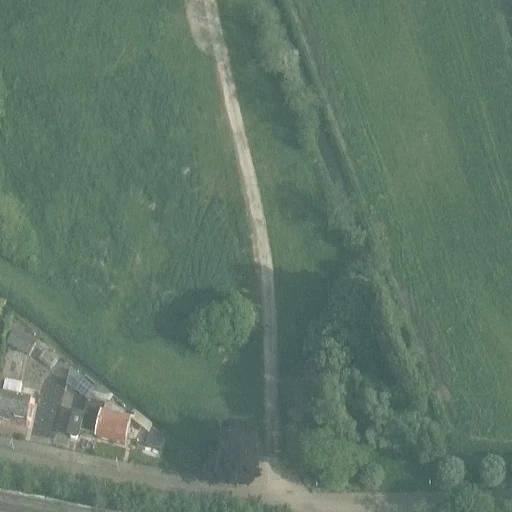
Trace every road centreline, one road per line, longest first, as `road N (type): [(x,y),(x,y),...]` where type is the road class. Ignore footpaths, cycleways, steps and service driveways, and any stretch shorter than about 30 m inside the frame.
road 1 (residential): [(0,465),(270,503),(511,503)]
road 2 (track): [(211,0),(264,251),(270,503)]
